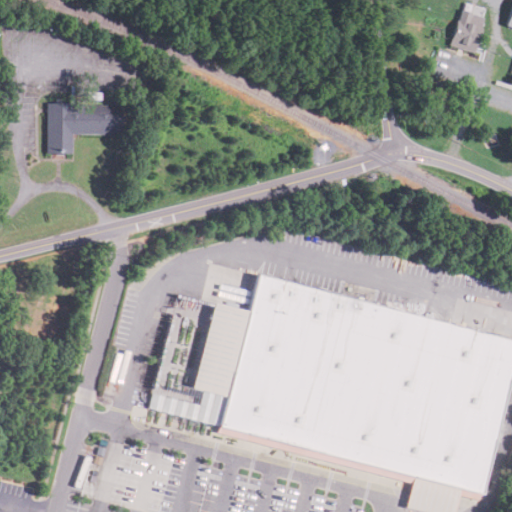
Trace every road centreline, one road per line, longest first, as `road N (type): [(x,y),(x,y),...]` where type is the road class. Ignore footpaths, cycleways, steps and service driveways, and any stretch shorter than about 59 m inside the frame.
road 1 (tertiary): [(0,255),(392,153),(424,155),(511,191)]
road 2 (tertiary): [(392,153),(371,0)]
